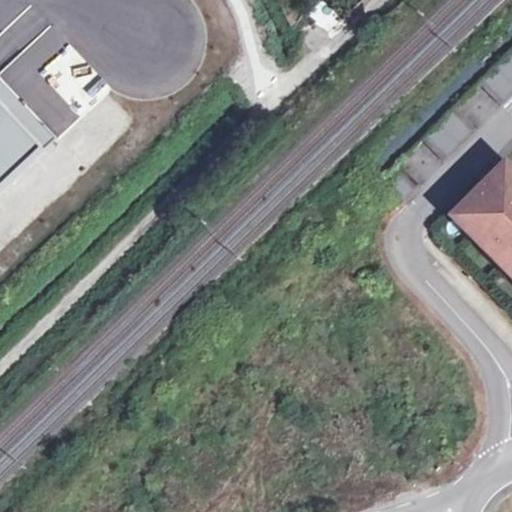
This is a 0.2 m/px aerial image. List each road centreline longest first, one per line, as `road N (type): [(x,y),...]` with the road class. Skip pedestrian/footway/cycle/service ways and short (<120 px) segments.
road 1 (track): [(0,370),(306,72)]
road 2 (residential): [(511,118),(402,238),(410,267),(483,342),(511,385)]
